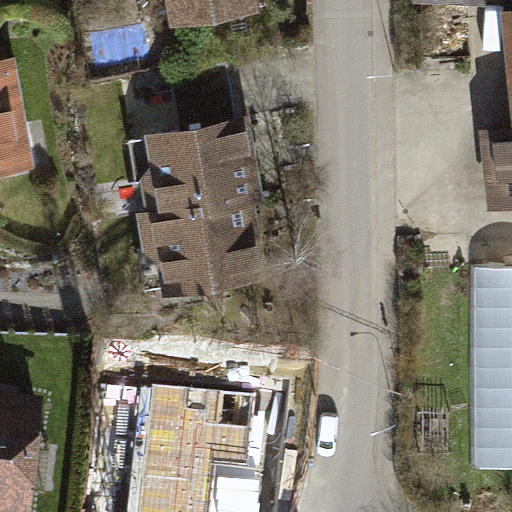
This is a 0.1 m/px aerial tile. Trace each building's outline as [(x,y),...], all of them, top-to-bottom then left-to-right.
[(169,0),(174,25),(265,9),(263,0),(169,0)] [(511,9),(501,11),(511,126),(511,129),(480,132),(488,210),(511,207),(511,9)] [(0,171),(39,165),(19,52),(0,55),(0,171)] [(260,201),(270,199),(254,111),(148,130),(154,162),(144,175),(149,207),(139,209),(146,249),(162,259),(167,293),(273,274),(260,201)] [(511,264),(472,265),(474,467),(511,466),(511,264)] [(0,511),(33,511),(47,392),(0,387),(0,511)]
